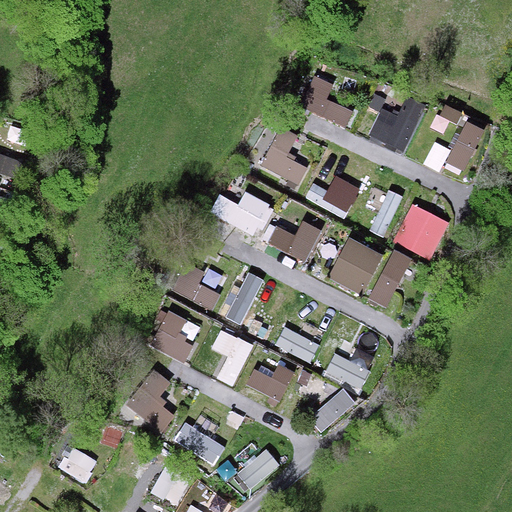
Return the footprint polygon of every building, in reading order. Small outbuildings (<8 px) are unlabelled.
[(314,70),(302,108),(351,123),(356,105),(330,97),(336,77),(314,70)] [(369,135),(405,152),(428,103),(392,86),(369,135)] [(464,115),(451,160),(473,167),(486,122),(464,115)] [(301,182),(310,164),(288,154),(299,132),(281,123),(262,163),(301,182)] [(325,196),(350,209),(362,185),(337,172),(325,196)] [(246,185),(239,198),(223,189),(213,207),(260,233),(276,202),(246,185)] [(413,200),(396,241),(431,256),(449,216),(413,200)] [(269,239),(307,258),(324,225),(303,215),(296,229),(279,220),(269,239)] [(367,290),(386,250),(349,232),(330,273),(367,290)] [(395,246),(371,295),(389,304),(413,255),(395,246)] [(206,269),(186,260),(174,286),(215,305),(222,290),(201,280),(206,269)] [(249,267),(227,313),(244,321),(266,275),(249,267)] [(180,331),(188,313),(169,304),(152,343),(188,359),(197,338),(180,331)] [(276,344),(312,360),(321,340),(285,324),(276,344)] [(230,352),(228,357),(243,364),(254,340),(223,325),(214,344),(230,352)] [(362,386),(371,367),(336,350),(327,368),(362,386)] [(255,363),(247,381),(282,397),(296,366),(279,358),(273,371),(255,363)] [(160,398),(174,378),(156,365),(128,404),(166,430),(179,412),(160,398)] [(326,427),(356,398),(342,384),(312,412),(326,427)] [(185,419),(175,440),(219,459),(233,428),(201,414),(196,425),(185,419)] [(89,479),(99,457),(71,445),(61,467),(89,479)] [(268,446),(237,470),(250,487),(281,462),(268,446)]
